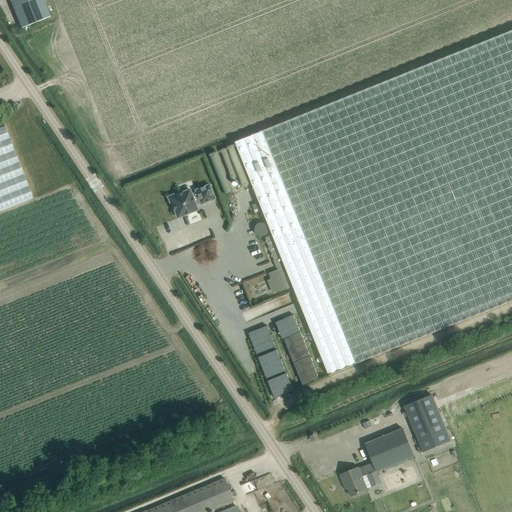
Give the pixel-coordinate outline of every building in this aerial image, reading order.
[(43,0),(10,0),(15,11),(18,20),(24,17),(27,26),(38,22),(50,17),(43,0)] [(511,31),(236,142),(273,235),(265,238),(266,240),(265,242),(268,243),(269,247),(268,250),(271,251),(272,254),(271,257),(273,258),(274,260),(277,268),(277,267),(278,270),(269,273),(276,292),(286,288),(286,290),(294,287),(329,375),(511,301),(511,31)] [(4,126),(0,127),(0,211),(33,198),(4,126)] [(235,144),(209,154),(225,194),(233,191),(229,180),(236,177),(234,173),(245,168),(235,144)] [(175,194),(168,197),(170,205),(172,204),(177,218),(198,210),(196,205),(200,203),(201,205),(215,199),(209,185),(195,190),(196,192),(191,194),(189,190),(176,195),(175,194)] [(247,321),(266,312),(262,304),(243,313),(247,321)] [(294,315),(275,322),(281,339),(300,332),(294,315)] [(267,326),(248,333),(256,354),(275,347),(267,326)] [(301,332),(283,339),(293,362),(310,355),(301,332)] [(276,350),(257,358),(266,378),(285,371),(276,350)] [(310,356),(293,363),(302,386),(319,379),(310,356)] [(286,373),(267,381),(274,398),(293,390),(286,373)] [(433,395),(405,406),(423,452),(451,441),(433,395)] [(377,471),(414,456),(403,429),(366,444),(373,462),(359,468),(341,475),(344,483),(346,482),(352,496),(367,490),(362,477),(377,471)] [(416,455),(423,452),(417,438),(410,441),(416,455)] [(205,511),(234,501),(232,497),(237,495),(234,490),(230,492),(224,478),(146,511),(142,511),(205,511)]
